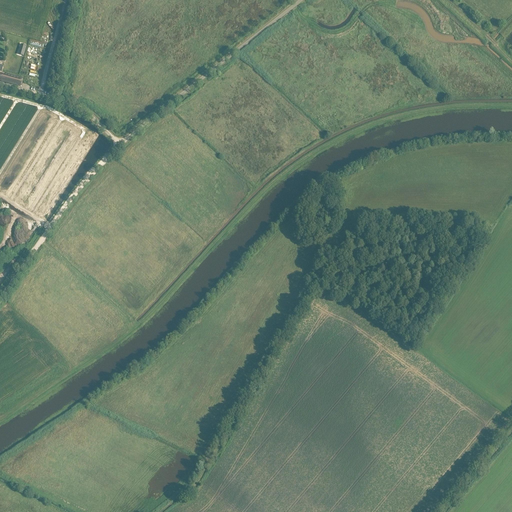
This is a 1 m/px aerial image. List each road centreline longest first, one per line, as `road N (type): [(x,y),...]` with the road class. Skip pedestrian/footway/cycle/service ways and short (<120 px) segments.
road 1 (unclassified): [(0,86),(73,105),(119,144),(300,0)]
road 2 (track): [(312,286),(198,479),(161,511)]
road 3 (track): [(119,144),(0,300)]
